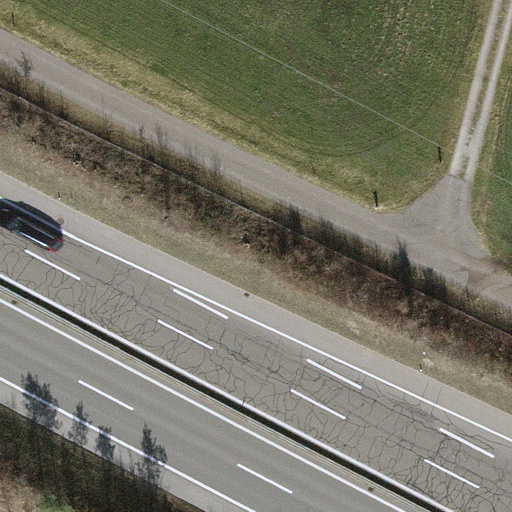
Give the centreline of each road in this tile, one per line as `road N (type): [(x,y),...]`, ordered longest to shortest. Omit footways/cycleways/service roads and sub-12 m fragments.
road 1 (motorway): [(511,490),(0,224)]
road 2 (track): [(0,46),(511,295)]
road 3 (motorway): [(0,338),(329,511)]
road 4 (track): [(434,260),(505,0)]
